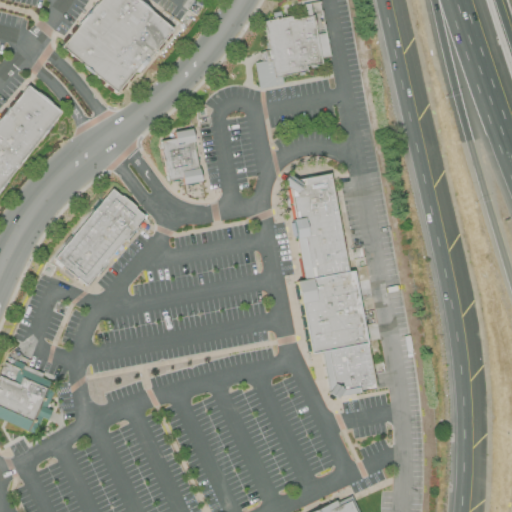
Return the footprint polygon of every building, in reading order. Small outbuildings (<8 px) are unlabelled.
[(170,28),(135,0),(99,0),(60,47),(115,93),(170,28)] [(256,66),(261,92),(285,87),(284,79),(336,70),(323,4),(306,7),(308,16),(267,23),(274,62),(256,66)] [(0,123),(27,89),(60,115),(0,191),(0,123)] [(200,177),(193,138),(160,144),(168,184),(200,177)] [(294,185),(336,177),(354,275),(360,275),(381,389),(334,398),(326,357),(317,358),(305,285),(312,284),(294,185)] [(86,287),(144,218),(112,191),(54,260),(86,287)] [(49,386),(3,365),(0,371),(0,422),(27,435),(49,386)] [(352,511),(347,498),(312,511),(352,511)]
